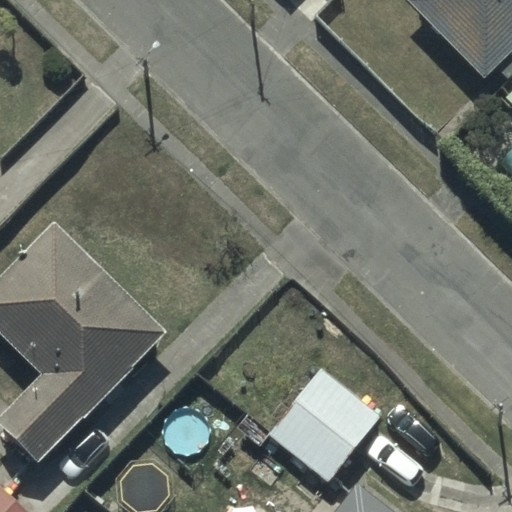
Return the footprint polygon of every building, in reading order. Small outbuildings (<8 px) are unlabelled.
[(511,0),(417,0),(405,12),(483,94),(497,81),(507,90),(511,85),(511,0)] [(511,96),(501,109),(511,118),(511,96)] [(511,160),(500,173),(511,183),(511,160)] [(0,441),(39,480),(167,349),(59,241),(0,295),(0,347),(44,391),(0,435),(0,441)] [(380,428),(321,379),(271,439),(330,488),(380,428)] [(372,511),(357,500),(347,511),(372,511)]
